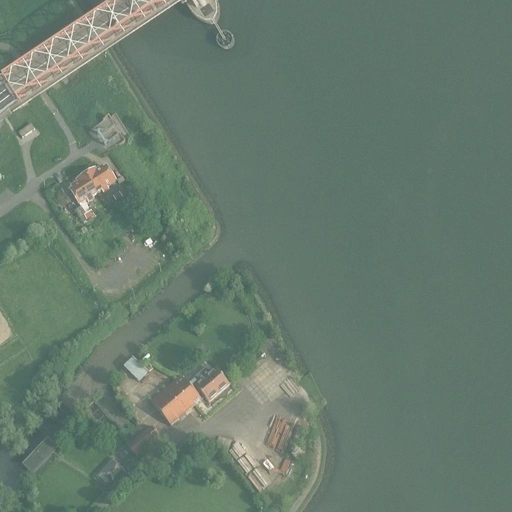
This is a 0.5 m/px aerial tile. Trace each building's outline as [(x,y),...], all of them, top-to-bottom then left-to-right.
[(187,0),(194,11),(203,17),(209,19),(217,15),(219,6),(217,0),(187,0)] [(231,30),(224,26),(217,29),(215,36),(219,43),(227,43),(232,37),(231,30)] [(19,133),(23,139),(35,130),(31,125),(19,133)] [(92,198),(98,194),(102,192),(103,194),(109,190),(107,188),(116,183),(106,168),(104,169),(103,167),(96,171),(96,170),(77,182),(77,183),(71,187),(72,190),(70,191),(80,206),(87,201),(88,203),(94,200),(92,198)] [(119,193),(113,197),(116,202),(122,198),(119,193)] [(79,219),(84,217),(85,216),(81,209),(75,212),(79,219)] [(84,217),(86,221),(94,216),(91,212),(85,216),(84,217)] [(117,220),(85,241),(97,260),(129,239),(117,220)] [(150,403),(171,427),(201,401),(201,400),(203,398),(209,403),(229,386),(216,370),(211,374),(207,368),(194,378),(199,384),(195,388),(196,388),(193,391),(181,377),(150,403)] [(120,428),(95,399),(83,410),(108,438),(120,428)] [(128,448),(137,458),(161,438),(151,428),(128,448)] [(48,441),(25,466),(33,474),(57,449),(48,441)] [(16,503),(11,451),(0,451),(0,500),(0,505),(16,503)] [(104,473),(112,480),(118,472),(119,473),(124,468),(117,462),(115,465),(113,463),(104,473)]
